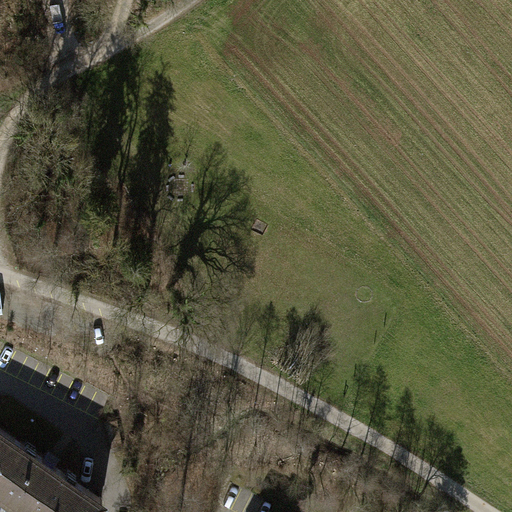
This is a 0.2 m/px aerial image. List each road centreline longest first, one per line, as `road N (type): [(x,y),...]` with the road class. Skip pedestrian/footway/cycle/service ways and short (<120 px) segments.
road 1 (track): [(0,279),(268,379),(484,511)]
road 2 (track): [(0,171),(12,120),(64,69),(190,0)]
